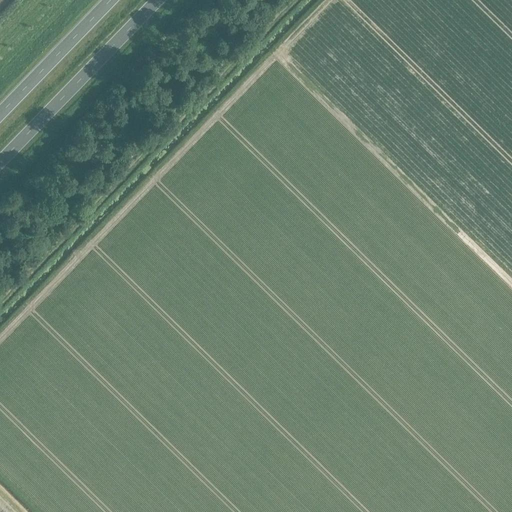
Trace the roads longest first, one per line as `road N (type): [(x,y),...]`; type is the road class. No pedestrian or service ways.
road 1 (track): [(511,283),(283,59)]
road 2 (trunk): [(0,163),(159,0)]
road 3 (trunk): [(110,0),(0,114)]
